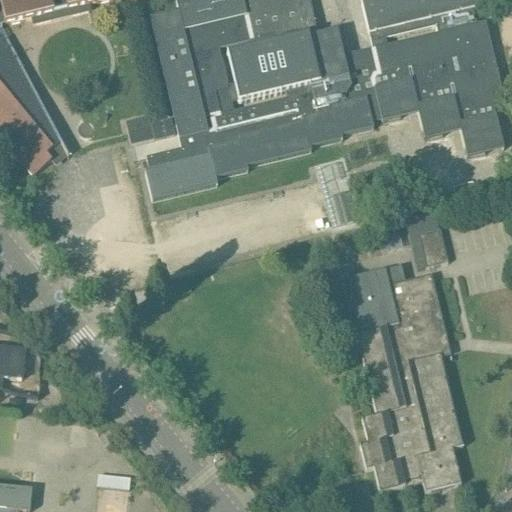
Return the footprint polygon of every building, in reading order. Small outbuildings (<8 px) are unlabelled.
[(8,30),(33,23),(34,28),(89,14),(87,9),(123,0),(0,0),(0,139),(33,179),(51,164),(46,158),(60,147),(68,162),(69,161),(8,30)] [(242,0),(247,19),(243,20),(241,11),(243,10),(240,0),(175,0),(179,15),(150,22),(179,143),(182,154),(147,162),(150,176),(146,177),(153,207),(218,191),(216,182),(246,175),(245,171),(309,156),(309,152),(341,144),(340,140),(372,132),(371,126),(380,124),(381,126),(400,122),(397,109),(414,105),(423,144),(443,139),(440,126),(456,123),(466,162),(485,157),(482,145),(500,140),(486,80),(497,78),(485,25),(342,59),(336,35),(318,39),(308,0),(242,0)] [(130,148),(153,142),(148,120),(125,125),(130,148)] [(151,127),(155,142),(174,138),(170,122),(151,127)] [(161,238),(172,274),(197,266),(195,260),(218,253),(220,260),(241,253),(240,248),(287,234),(289,238),(335,224),(336,227),(360,220),(349,184),(234,220),(233,217),(210,225),(208,219),(182,227),(183,232),(161,238)] [(456,203),(475,198),(472,186),(452,191),(456,203)] [(452,208),(454,217),(467,214),(464,204),(452,208)] [(441,233),(417,239),(425,273),(449,267),(441,233)] [(361,423),(367,447),(359,449),(366,474),(373,472),(379,497),(405,490),(404,486),(421,482),(425,497),(461,488),(452,453),(462,451),(439,355),(437,347),(447,345),(431,279),(404,286),(400,270),(341,285),(345,302),(347,302),(356,339),(376,419),(361,423)] [(0,347),(0,391),(1,391),(3,382),(10,383),(20,384),(21,384),(21,381),(35,382),(37,354),(26,353),(26,350),(0,347)] [(20,384),(10,383),(9,391),(19,392),(20,384)] [(345,480),(352,500),(369,495),(362,474),(345,480)] [(129,493),(130,481),(98,478),(97,490),(129,493)] [(0,511),(29,511),(32,493),(0,489),(0,511)]
